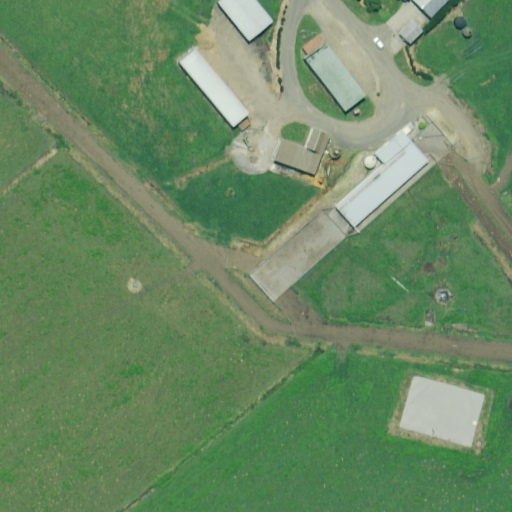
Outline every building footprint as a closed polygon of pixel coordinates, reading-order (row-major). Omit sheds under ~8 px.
[(272,22),(254,0),(221,0),(217,3),(248,41),(272,22)] [(411,0),(431,18),(448,0),(411,0)] [(423,33),(413,22),(399,33),(408,45),(423,33)] [(365,96),(326,45),(305,61),(345,112),(365,96)] [(247,114),(194,51),(178,64),(232,127),(247,114)] [(415,128),(411,123),(375,155),(384,165),(336,208),(354,228),(428,162),(405,137),(415,128)] [(311,130),(304,149),(281,140),(274,161),(317,176),(324,159),(331,137),(311,130)]
